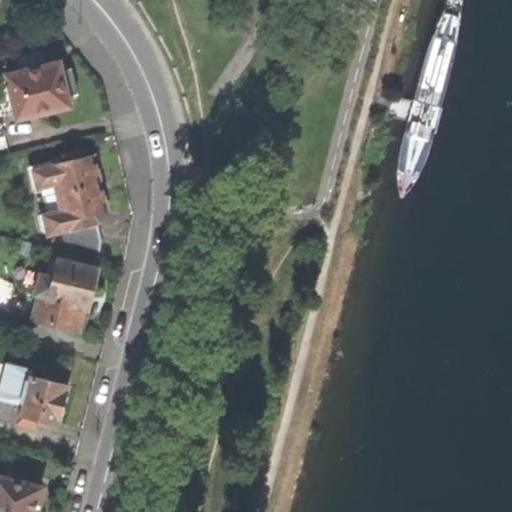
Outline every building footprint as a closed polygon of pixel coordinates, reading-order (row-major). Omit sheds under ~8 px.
[(263,49),(249,35),(204,90),(269,138),(281,122),(231,89),(263,49)] [(58,61),(7,72),(9,81),(0,83),(0,109),(15,107),(17,114),(68,104),(66,94),(76,92),(73,79),(71,68),(60,70),(58,61)] [(43,184),(45,193),(100,182),(97,167),(94,153),(81,156),(80,147),(60,151),(62,160),(50,163),(50,159),(33,163),(38,185),(43,184)] [(49,211),(45,212),(49,231),(64,229),(69,250),(100,257),(102,241),(95,211),(106,208),(103,194),(100,182),(45,193),(49,211)] [(89,298),(97,268),(58,258),(48,296),(39,293),(32,319),(79,331),(85,307),(87,308),(89,298)] [(64,402),(69,384),(30,374),(31,370),(4,363),(0,377),(0,393),(22,399),(19,413),(21,413),(19,421),(37,426),(39,417),(59,422),(64,402)] [(0,511),(39,511),(38,509),(43,485),(25,482),(26,478),(12,475),(12,478),(0,475),(0,511)]
